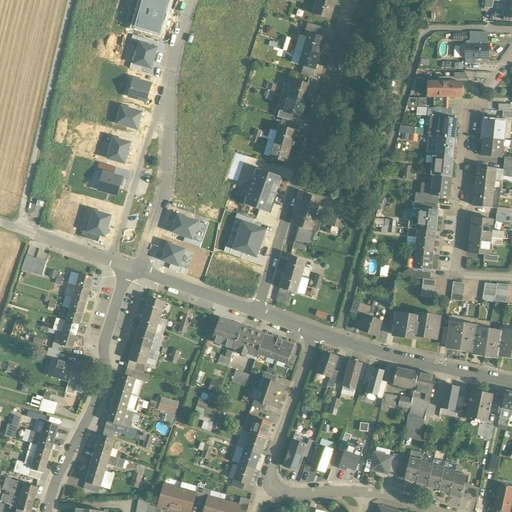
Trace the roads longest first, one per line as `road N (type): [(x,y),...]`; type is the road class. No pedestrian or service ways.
road 1 (residential): [(258,312),(351,0)]
road 2 (track): [(337,339),(425,26)]
road 3 (residential): [(511,52),(466,123),(455,274),(511,278)]
road 4 (residential): [(45,511),(106,368),(104,338),(128,266)]
road 5 (residential): [(317,332),(511,383)]
road 6 (unclassified): [(110,260),(153,119),(167,116)]
road 7 (residential): [(263,484),(317,332)]
road 8 (residential): [(140,271),(163,194),(167,116)]
road 9 (residential): [(140,271),(258,312)]
